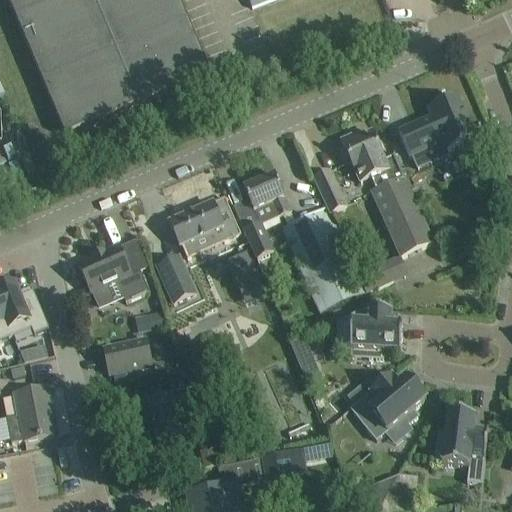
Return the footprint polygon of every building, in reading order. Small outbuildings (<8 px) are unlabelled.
[(7,0),(66,139),(212,78),(179,0),(7,0)] [(247,0),(252,11),(280,0),(247,0)] [(434,124),(400,139),(410,161),(412,160),(418,172),(449,158),(447,155),(475,143),(456,100),(428,112),(434,124)] [(489,136),(479,140),(485,157),(495,154),(489,136)] [(372,137),(343,150),(359,187),(373,181),(378,193),(371,196),(400,259),(401,262),(433,247),(394,157),(383,161),(372,137)] [(422,173),(410,180),(414,186),(426,179),(422,173)] [(329,175),(313,182),(326,211),(325,211),(329,220),(332,219),(346,212),(329,175)] [(249,204),(234,211),(238,221),(257,264),(272,257),(263,236),(264,236),(261,229),(290,216),(284,202),(285,201),(283,197),(275,179),(244,193),(249,204)] [(213,206),(169,226),(181,252),(184,250),(215,236),(221,249),(242,240),(228,210),(217,215),(213,206)] [(325,211),(282,231),(321,318),(364,299),(355,279),(329,220),(325,211)] [(119,249),(78,267),(87,289),(91,298),(118,286),(124,301),(126,306),(150,296),(141,275),(148,272),(136,244),(120,252),(119,249)] [(269,298),(250,254),(251,254),(249,248),(238,252),(240,258),(231,262),(249,307),(269,298)] [(355,279),(364,299),(409,279),(401,262),(400,259),(358,277),(355,279)] [(175,309),(197,300),(180,261),(157,271),(175,309)] [(16,285),(0,291),(0,306),(14,339),(32,332),(35,338),(49,332),(33,294),(22,299),(16,285)] [(0,344),(14,339),(0,306),(0,344)] [(369,354),(369,362),(383,363),(384,355),(401,356),(403,329),(392,329),(393,315),(364,314),(338,325),(337,352),(369,354)] [(162,315),(145,319),(148,333),(165,330),(162,315)] [(305,340),(290,346),(295,358),(310,352),(305,340)] [(147,342),(104,352),(110,379),(153,370),(147,342)] [(37,351),(40,362),(47,361),(44,349),(37,351)] [(13,381),(26,378),(24,370),(11,373),(13,381)] [(207,371),(206,372),(196,374),(196,373),(168,380),(172,396),(210,386),(207,371)] [(355,410),(350,413),(376,445),(386,436),(395,447),(413,432),(409,428),(417,420),(413,415),(426,403),(414,388),(407,393),(403,388),(401,390),(392,379),(375,393),(355,410)] [(19,419),(7,422),(12,447),(24,444),(24,445),(57,439),(51,404),(48,392),(38,393),(14,397),(15,399),(19,419)] [(157,445),(177,440),(192,436),(188,417),(190,416),(186,399),(174,401),(173,400),(148,405),(157,445)] [(446,436),(438,435),(437,450),(444,451),(442,468),(470,471),(468,486),(482,488),(489,434),(475,433),(476,422),(448,418),(446,436)] [(499,419),(494,418),(494,426),(505,430),(506,420),(499,419)] [(213,450),(200,453),(204,471),(217,468),(213,450)] [(286,456),(261,462),(265,484),(306,476),(301,453),(286,456)] [(222,492),(190,499),(192,511),(241,511),(236,489),(222,492)] [(375,489),(353,498),(357,511),(378,511),(385,501),(375,489)]
